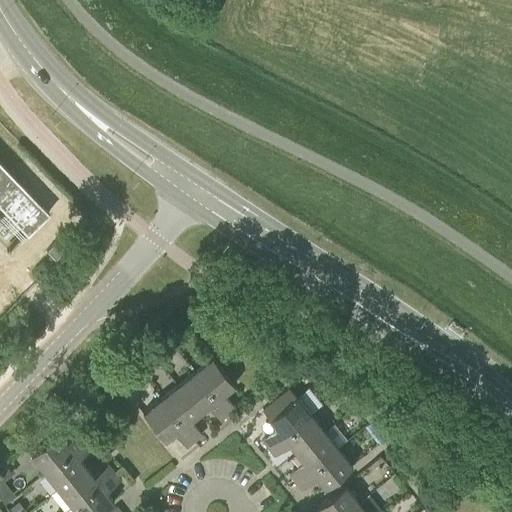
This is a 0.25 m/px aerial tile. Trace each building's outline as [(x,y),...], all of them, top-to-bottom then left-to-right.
[(27,234),(48,214),(0,164),(0,205),(25,232),(27,234)] [(63,232),(46,250),(55,259),(72,241),(63,232)] [(235,407),(224,392),(234,384),(211,356),(193,370),(227,413),(235,407)] [(148,367),(143,360),(136,365),(142,372),(148,367)] [(227,413),(193,370),(176,383),(199,412),(208,405),(219,420),(227,413)] [(199,412),(176,383),(159,397),(193,440),(201,435),(189,420),(199,412)] [(268,418),(277,429),(262,440),(268,448),(311,413),(297,396),(268,418)] [(193,440),(159,397),(141,411),(164,440),(174,432),(185,447),(193,440)] [(311,413),(268,448),(274,456),(289,444),(297,453),(325,430),(311,413)] [(80,430),(65,442),(57,432),(30,454),(44,472),(86,438),(80,430)] [(297,453),(304,463),(290,474),(296,482),(338,447),(325,430),(297,453)] [(93,446),(86,438),(44,472),(57,489),(85,467),(78,458),(93,446)] [(352,464),(338,447),(296,482),(301,489),(316,477),(323,487),(352,464)] [(85,467),(57,489),(71,506),(113,472),(107,464),(92,476),(85,467)] [(113,472),(71,506),(75,511),(98,511),(113,501),(105,491),(119,480),(113,472)] [(15,495),(5,483),(0,487),(0,499),(4,504),(15,495)] [(316,507),(320,511),(345,511),(358,501),(345,484),(316,507)] [(366,511),(358,501),(345,511),(366,511)] [(24,511),(17,503),(10,509),(12,511),(24,511)]
